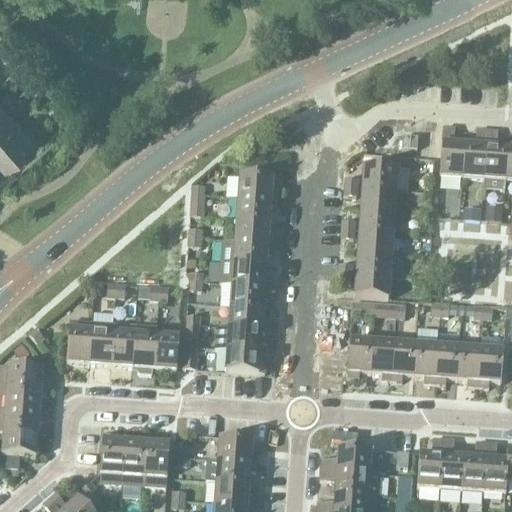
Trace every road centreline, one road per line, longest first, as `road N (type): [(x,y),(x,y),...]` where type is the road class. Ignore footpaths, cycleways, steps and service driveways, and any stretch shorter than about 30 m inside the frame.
road 1 (tertiary): [(15,286),(162,161),(227,117),(315,75)]
road 2 (residential): [(304,413),(69,406),(64,463),(5,511)]
road 3 (residential): [(304,413),(315,173),(345,136)]
road 4 (residential): [(304,413),(511,423)]
road 5 (residential): [(345,136),(392,107),(511,116)]
road 6 (tertiary): [(315,75),(472,0)]
